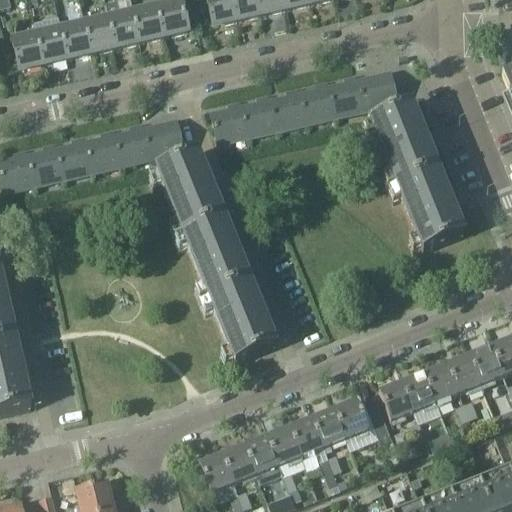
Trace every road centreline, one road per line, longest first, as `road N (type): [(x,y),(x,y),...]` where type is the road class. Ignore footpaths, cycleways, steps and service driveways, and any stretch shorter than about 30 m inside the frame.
road 1 (residential): [(301,381),(179,80)]
road 2 (residential): [(179,80),(449,18)]
road 3 (residential): [(53,462),(0,227)]
road 4 (residential): [(301,381),(511,296)]
road 5 (residential): [(449,18),(451,63),(511,214)]
road 6 (residential): [(0,121),(179,80)]
road 7 (residential): [(140,443),(301,381)]
